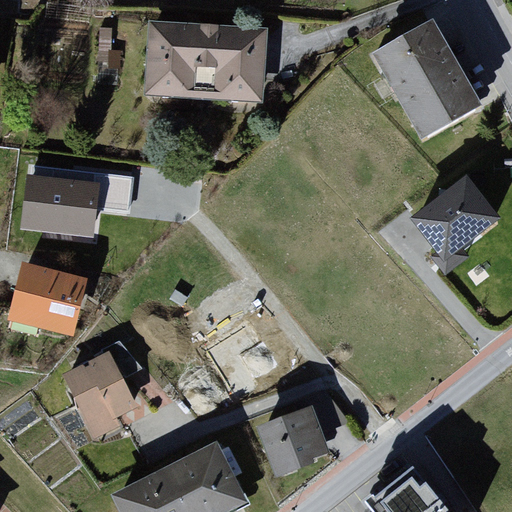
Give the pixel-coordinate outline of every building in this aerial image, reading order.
[(440,24),(375,60),(426,149),(490,113),(440,24)] [(149,104),(268,110),(272,35),(152,29),(149,104)] [(133,177),(28,164),(20,229),(94,238),(100,211),(129,214),(133,177)] [(471,180),(408,222),(444,275),(507,232),(471,180)] [(93,285),(28,269),(14,326),(79,342),(93,285)] [(67,380),(95,439),(140,418),(111,358),(67,380)] [(317,413),(263,435),(281,480),(335,459),(317,413)] [(248,511),(255,509),(225,450),(118,505),(121,511),(248,511)] [(374,511),(460,511),(425,470),(374,511)]
